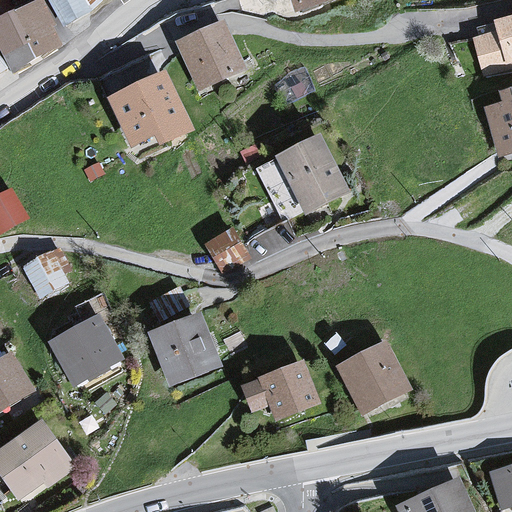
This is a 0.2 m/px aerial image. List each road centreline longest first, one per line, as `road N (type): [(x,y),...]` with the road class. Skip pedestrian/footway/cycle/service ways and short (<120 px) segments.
road 1 (residential): [(511,255),(399,226),(215,279),(92,247),(0,247)]
road 2 (tertiary): [(297,472),(504,430)]
road 3 (residential): [(0,95),(141,0)]
road 4 (tertiary): [(150,511),(297,472)]
